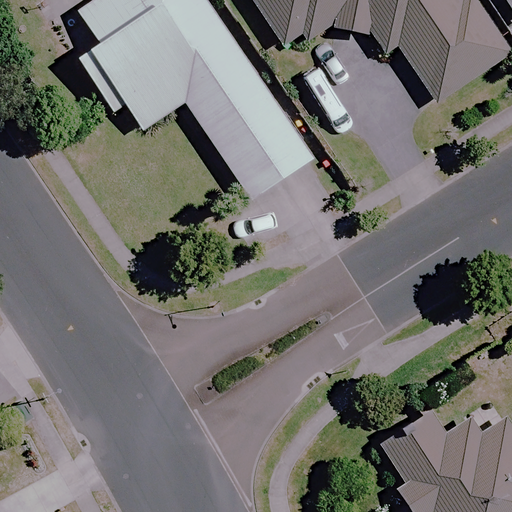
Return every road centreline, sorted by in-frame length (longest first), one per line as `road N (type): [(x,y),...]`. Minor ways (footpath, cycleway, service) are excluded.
road 1 (residential): [(145,425),(511,190)]
road 2 (tertiary): [(0,210),(145,425)]
